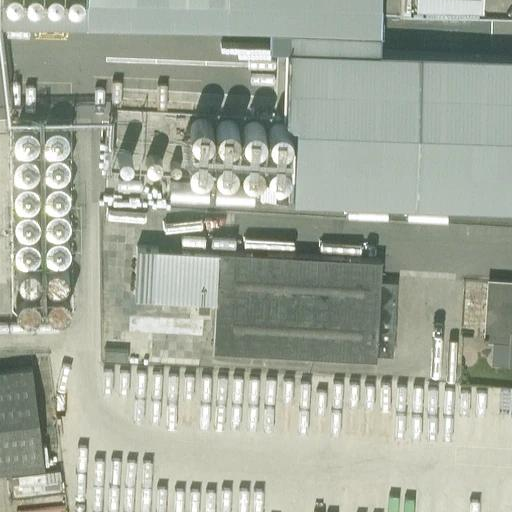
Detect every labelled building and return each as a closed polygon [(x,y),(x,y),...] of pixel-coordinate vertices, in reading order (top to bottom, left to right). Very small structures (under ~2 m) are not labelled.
[(380,0),(87,0),(87,25),(380,31),(380,0)] [(416,0),(416,6),(482,8),(482,0),(416,0)] [(390,199),(511,203),(511,53),(288,47),(288,53),(286,120),(297,120),(293,196),(390,199)] [(51,305),(84,306),(85,284),(93,274),(76,259),(90,243),(77,232),(88,219),(88,213),(84,210),(85,188),(69,187),(70,163),(71,147),(51,147),(51,145),(30,144),(28,143),(16,157),(13,258),(16,259),(15,282),(61,284),(68,289),(65,293),(47,293),(42,298),(42,315),(51,305)] [(396,281),(380,280),(381,258),(136,245),(134,294),(215,299),(212,349),(376,358),(376,354),(392,355),(396,281)] [(511,280),(487,279),(485,308),(483,338),(487,338),(487,340),(509,342),(508,364),(511,363),(511,280)] [(127,350),(104,349),(103,360),(127,361),(127,350)] [(0,471),(43,467),(32,365),(0,368),(0,471)] [(320,511),(490,511),(492,425),(511,425),(511,394),(323,391),(320,511)]
